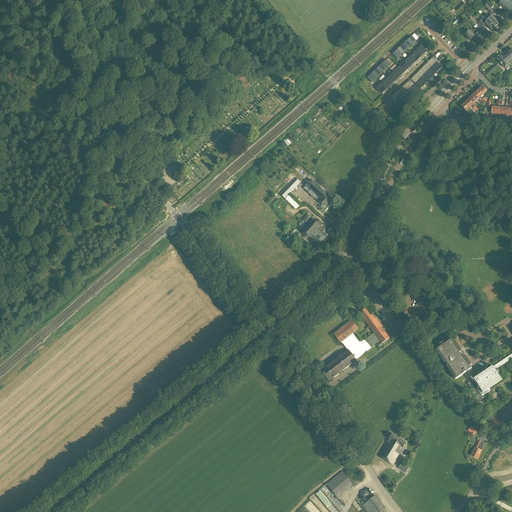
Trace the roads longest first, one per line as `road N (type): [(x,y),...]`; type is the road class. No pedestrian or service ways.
road 1 (track): [(81,0),(58,60),(255,321)]
road 2 (unclassified): [(274,345),(344,276),(417,135),(412,131)]
road 3 (secondary): [(50,511),(227,365)]
road 4 (unclassified): [(400,511),(274,345)]
